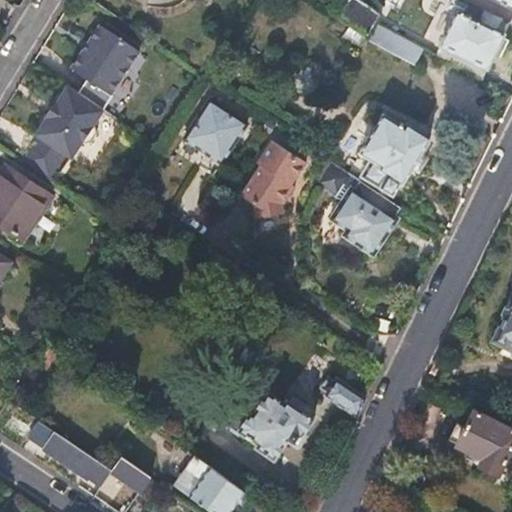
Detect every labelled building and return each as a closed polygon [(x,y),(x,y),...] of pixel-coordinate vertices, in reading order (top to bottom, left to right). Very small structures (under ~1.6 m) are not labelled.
[(355,0),(347,0),(336,16),(365,37),(375,23),(381,16),(355,0)] [(511,0),(490,0),(490,1),(511,10),(511,0)] [(437,56),(482,80),(503,33),(497,30),(502,20),(485,12),(483,12),(478,22),(457,12),(437,56)] [(413,64),(423,48),(375,23),(365,37),(413,64)] [(79,95),(104,111),(118,120),(128,104),(111,95),(141,50),(101,25),(73,70),(89,79),(79,95)] [(79,95),(68,87),(58,104),(55,104),(46,120),(48,122),(37,136),(74,160),(82,145),(91,144),(97,134),(96,128),(95,127),(104,111),(79,95)] [(210,96),(184,137),(222,161),(247,122),(210,96)] [(385,114),(363,152),(372,158),(362,175),(393,194),(400,180),(404,182),(430,138),(406,124),(404,125),(385,114)] [(254,178),(235,209),(248,217),(251,230),(280,224),(278,215),(289,197),(286,194),(299,173),(265,150),(249,175),(254,178)] [(0,223),(23,239),(52,194),(9,167),(0,180),(0,223)] [(395,216),(402,206),(361,179),(356,189),(352,185),(331,219),(358,238),(355,243),(373,257),(398,218),(395,216)] [(141,216),(123,205),(114,219),(132,230),(141,216)] [(0,255),(0,277),(10,262),(0,255)] [(508,316),(500,335),(511,340),(511,313),(511,315),(508,316)] [(511,340),(500,335),(497,342),(511,349),(511,340)] [(62,356),(47,346),(38,360),(33,367),(47,377),(62,356)] [(216,420),(231,430),(237,435),(240,432),(239,431),(251,413),(255,413),(269,394),(272,390),(264,384),(249,373),(216,420)] [(326,396),(356,418),(365,401),(336,380),(334,384),(327,378),(320,387),(328,393),(326,396)] [(285,404),(269,394),(255,413),(251,413),(239,431),(240,432),(258,444),(256,447),(275,460),(289,440),(297,446),(314,419),(287,400),(285,404)] [(511,450),(511,431),(473,413),(456,448),(482,460),(479,468),(499,477),(511,450)] [(25,435),(100,487),(112,470),(36,417),(25,435)] [(199,511),(230,511),(245,492),(208,464),(195,455),(180,475),(196,486),(191,492),(199,498),(192,506),(199,511)] [(112,470),(141,490),(150,477),(121,457),(112,470)] [(141,490),(134,500),(149,510),(165,488),(150,477),(141,490)]
